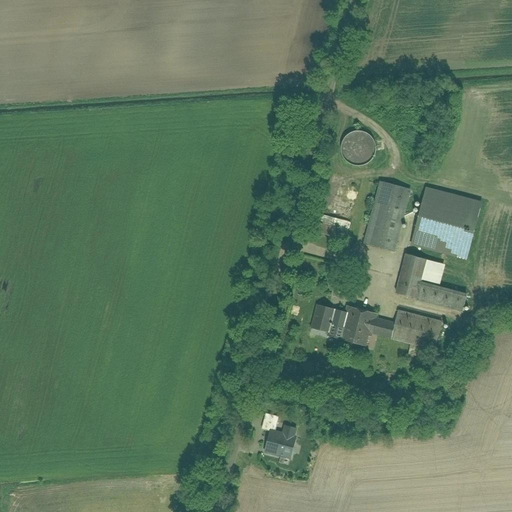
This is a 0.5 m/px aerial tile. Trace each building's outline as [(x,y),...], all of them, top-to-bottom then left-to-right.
[(333,140),(332,147),(337,160),(345,165),(358,165),(367,157),(370,147),(367,137),(360,131),(347,128),(338,133),(333,140)] [(367,242),(397,250),(413,193),(383,185),(367,242)] [(480,207),(425,193),(412,247),(467,260),(480,207)] [(320,216),(316,235),(345,242),(350,222),(320,216)] [(463,313),(468,297),(436,288),(442,266),(402,256),(392,294),(463,313)] [(308,331),(338,338),(337,343),(364,350),(367,335),(388,340),(393,321),(372,316),(372,314),(346,307),(344,312),(315,305),(308,331)] [(393,321),(388,340),(431,350),(438,324),(395,313),(393,321)] [(270,431),(265,451),(271,453),(270,454),(281,457),(281,455),(290,458),(295,438),(293,437),(295,429),(286,426),(284,434),(270,431)]
